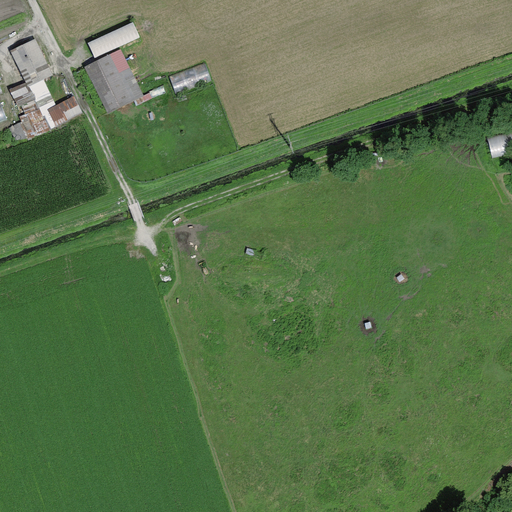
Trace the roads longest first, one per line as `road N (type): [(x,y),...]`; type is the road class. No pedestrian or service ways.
road 1 (track): [(142,230),(454,111),(473,108),(488,130),(511,127)]
road 2 (track): [(29,0),(142,230)]
road 3 (track): [(0,275),(78,248),(127,248),(142,230)]
